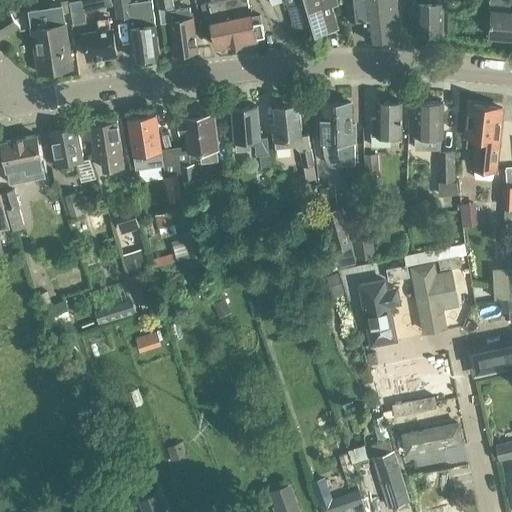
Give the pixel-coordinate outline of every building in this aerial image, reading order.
[(111,0),(96,0),(99,11),(113,7),(111,0)] [(130,0),(115,0),(118,19),(132,17),(130,0)] [(172,0),(157,0),(159,9),(174,6),(172,0)] [(233,46),(238,45),(228,0),(227,0),(209,4),(212,16),(211,16),(218,49),(233,46)] [(261,15),(252,17),(250,8),(248,0),(228,0),(238,45),(242,44),(257,41),(257,39),(266,37),(261,15)] [(283,0),(284,1),(287,0),(295,28),(313,23),(316,35),(338,28),(331,6),(334,5),(332,0),(283,0)] [(379,0),(362,0),(367,42),(384,40),(379,0)] [(396,0),(379,0),(384,40),(401,38),(396,0)] [(443,0),(415,0),(415,3),(414,3),(414,15),(417,16),(417,34),(427,34),(430,37),(430,38),(439,38),(439,37),(442,35),(443,35),(444,3),(443,0)] [(82,1),(70,3),(73,23),(85,21),(82,1)] [(62,7),(30,12),(39,74),(73,68),(66,24),(65,24),(62,7)] [(190,9),(169,12),(170,22),(169,23),(174,55),(198,52),(194,19),(192,19),(190,9)] [(511,12),(493,11),(491,36),(511,38),(511,12)] [(0,40),(20,28),(11,15),(9,12),(0,17),(0,40)] [(153,15),(127,18),(129,29),(133,61),(160,57),(155,25),(154,25),(153,15)] [(100,32),(85,35),(89,60),(117,55),(113,30),(110,30),(109,19),(98,21),(100,32)] [(403,103),(378,103),(378,119),(372,119),(372,147),(392,147),(391,137),(403,137),(403,103)] [(444,103),(419,103),(418,119),(416,119),(416,137),(422,137),(422,147),(432,147),(432,137),(440,138),(443,137),(444,103)] [(340,167),(337,104),(324,105),(325,125),(322,125),(323,144),(324,144),(324,154),(326,159),(327,163),(329,164),(331,166),(334,167),(340,167)] [(356,166),(356,152),(355,142),(356,142),(355,124),(352,125),(351,104),(337,104),(340,167),(356,166)] [(317,180),(314,165),(315,165),(309,136),(303,136),(299,105),(275,108),(277,123),(273,124),(275,141),(277,149),(296,147),(301,152),(304,168),(305,167),(308,182),(317,180)] [(469,159),(475,162),(475,169),(475,178),(492,180),(494,171),(495,171),(502,109),(471,106),(468,137),(478,138),(477,150),(469,152),(469,159)] [(236,141),(236,142),(256,140),(257,145),(258,156),(260,156),(270,155),(268,139),(261,139),(259,107),(234,110),(235,123),(231,127),(232,138),(236,141)] [(190,114),(188,118),(186,118),(187,121),(180,122),(182,135),(189,134),(191,152),(201,151),(203,163),(218,161),(216,149),(219,149),(214,115),(202,116),(199,113),(190,114)] [(157,116),(128,121),(134,157),(135,156),(137,170),(164,166),(161,152),(162,152),(157,116)] [(117,122),(91,127),(97,159),(103,158),(105,171),(125,167),(123,155),(117,122)] [(62,126),(59,132),(51,134),(58,166),(65,165),(67,176),(72,175),(72,176),(80,174),(78,162),(85,161),(78,128),(74,129),(71,125),(62,126)] [(38,136),(2,143),(7,171),(8,171),(10,180),(29,176),(30,180),(44,177),(43,169),(44,169),(38,136)] [(251,146),(257,145),(256,140),(236,142),(237,152),(252,151),(251,146)] [(454,154),(440,154),(440,182),(453,182),(454,154)] [(377,155),(365,156),(365,180),(378,179),(377,155)] [(194,166),(191,166),(187,166),(183,167),(183,171),(184,181),(196,180),(194,166)] [(177,175),(164,177),(168,202),(181,200),(177,175)] [(511,225),(511,186),(502,187),(501,209),(504,209),(504,227),(511,228),(511,225)] [(15,191),(3,194),(8,210),(19,206),(15,191)] [(78,194),(66,197),(73,220),(85,217),(78,194)] [(246,229),(284,223),(280,203),(268,205),(267,200),(255,202),(256,209),(243,211),(246,229)] [(357,264),(352,244),(353,244),(342,202),(322,208),(339,268),(357,264)] [(171,212),(156,215),(159,228),(174,225),(171,212)] [(117,218),(121,233),(139,227),(134,213),(117,218)] [(476,225),(475,218),(464,219),(465,227),(476,225)] [(195,238),(181,241),(185,258),(199,255),(195,238)] [(370,240),(354,243),(357,260),(373,257),(370,240)] [(123,256),(129,277),(139,307),(154,302),(143,273),(149,271),(143,250),(123,256)] [(206,255),(192,259),(196,271),(210,266),(206,255)] [(338,269),(333,255),(312,262),(314,270),(325,267),(326,271),(333,269),(333,271),(338,269)] [(439,260),(441,271),(452,269),(452,270),(462,268),(459,256),(439,260)] [(408,266),(387,270),(389,282),(410,278),(408,266)] [(454,307),(448,272),(410,279),(419,333),(442,329),(439,310),(454,307)] [(326,294),(342,289),(336,274),(321,279),(326,294)] [(389,343),(380,284),(350,288),(359,347),(389,343)] [(279,301),(289,329),(307,322),(297,295),(279,301)] [(133,298),(96,310),(100,324),(137,312),(133,298)] [(511,299),(508,300),(507,300),(502,301),(504,313),(509,312),(510,318),(511,323),(511,299)] [(157,331),(147,334),(152,349),(161,346),(157,331)] [(468,372),(511,365),(511,337),(464,344),(468,372)] [(375,392),(439,378),(434,357),(370,372),(375,392)] [(416,413),(437,409),(436,403),(435,397),(414,401),(416,413)] [(416,413),(413,401),(392,405),(394,411),(395,417),(416,413)] [(384,416),(372,419),(375,430),(387,427),(384,416)] [(393,440),(397,459),(445,449),(455,447),(456,447),(452,428),(393,440)] [(187,456),(183,443),(167,448),(172,461),(187,456)] [(394,452),(374,458),(390,508),(409,502),(394,452)] [(301,511),(292,484),(270,491),(276,511),(301,511)] [(361,490),(349,493),(354,507),(365,503),(361,490)] [(167,511),(160,492),(139,499),(143,511),(167,511)] [(323,511),(337,511),(339,511),(334,498),(320,503),(323,511)]
